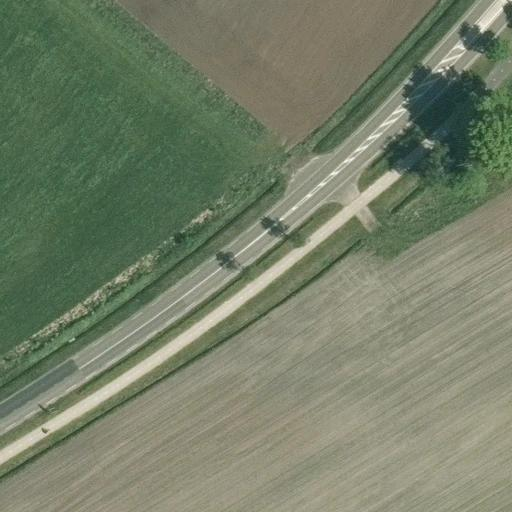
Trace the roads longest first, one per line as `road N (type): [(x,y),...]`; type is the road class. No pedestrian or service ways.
road 1 (secondary): [(226,268),(350,168),(511,8)]
road 2 (secondary): [(489,0),(226,268)]
road 3 (secondary): [(0,419),(226,268)]
